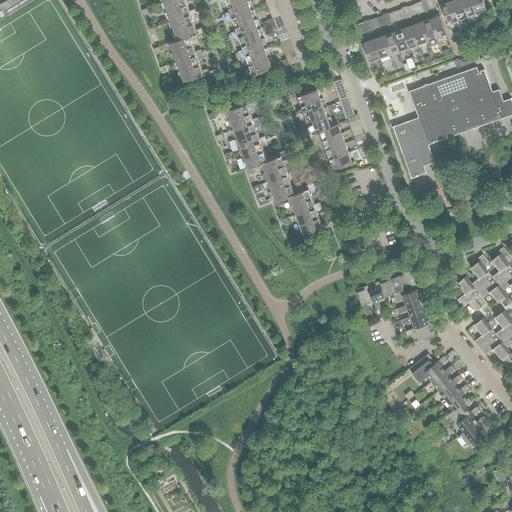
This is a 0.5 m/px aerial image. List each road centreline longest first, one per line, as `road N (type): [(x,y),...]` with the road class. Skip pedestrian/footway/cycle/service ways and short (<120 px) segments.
road 1 (residential): [(446,255),(399,207),(345,58),(330,44)]
road 2 (residential): [(511,408),(452,332),(437,280),(446,255)]
road 3 (trunk): [(60,452),(0,329)]
